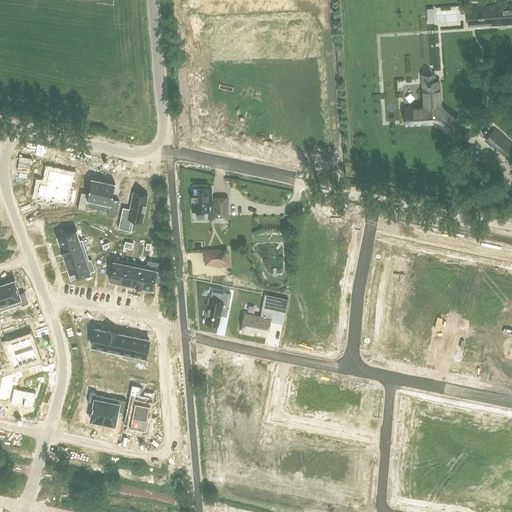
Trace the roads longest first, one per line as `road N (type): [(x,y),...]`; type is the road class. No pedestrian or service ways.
road 1 (residential): [(47,435),(151,455),(165,451),(170,437),(156,323),(44,296)]
road 2 (unclassified): [(374,197),(167,154)]
road 3 (residential): [(183,335),(167,154)]
road 4 (residential): [(189,511),(196,479),(183,335)]
road 5 (unclassified): [(167,154),(136,155),(12,128)]
road 6 (residential): [(167,154),(155,0)]
road 7 (residential): [(368,222),(348,369)]
road 8 (residential): [(368,222),(511,253)]
road 9 (residential): [(47,435),(65,367),(44,296)]
road 10 (unclassified): [(511,226),(374,197)]
road 11 (residential): [(30,260),(4,186),(12,128)]
road 12 (residential): [(392,377),(511,402)]
